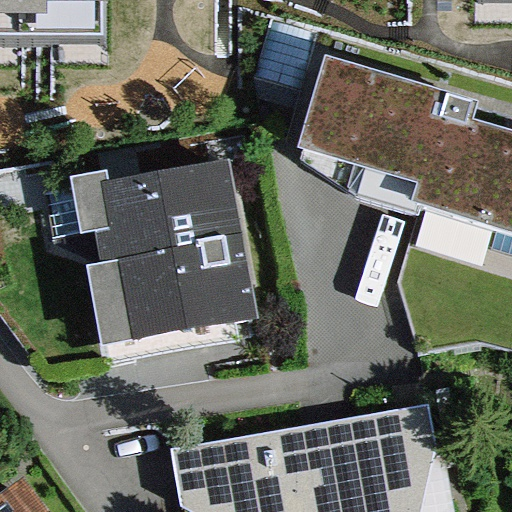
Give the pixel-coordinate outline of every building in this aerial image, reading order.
[(111,0),(0,0),(0,33),(112,37),(111,0)] [(511,116),(333,55),(291,176),(511,251),(511,116)] [(258,343),(231,180),(81,204),(110,379),(242,358),(240,346),(258,343)] [(421,511),(441,414),(173,457),(182,511),(421,511)] [(56,511),(20,468),(0,484),(0,511),(56,511)]
